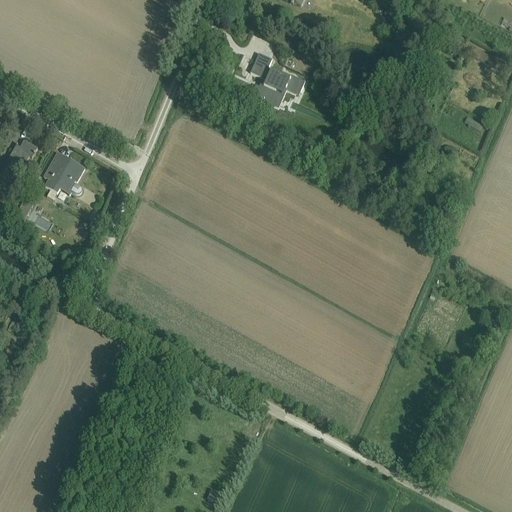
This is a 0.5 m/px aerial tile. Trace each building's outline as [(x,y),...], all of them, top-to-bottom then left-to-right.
[(284,0),(284,1),(301,9),(305,0),(284,0)] [(460,43),(456,50),(500,73),(504,64),(487,55),(487,56),(466,45),(466,46),(460,43)] [(262,51),(250,75),(263,81),(256,96),(260,98),(262,94),(279,102),(278,105),(279,106),(281,103),(290,107),(298,91),(301,93),(305,84),(292,78),(291,79),(281,76),(282,74),(269,69),(275,57),(262,51)] [(6,169),(0,178),(0,181),(15,190),(23,177),(16,174),(20,165),(25,168),(29,159),(32,160),(38,150),(24,142),(20,149),(17,147),(5,168),(6,169)] [(58,155),(44,180),(49,182),(45,189),(51,192),(47,199),(53,202),(57,196),(58,197),(61,192),(70,198),(72,195),(70,194),(71,193),(78,196),(81,195),(82,193),(82,190),(75,185),(76,184),(77,185),(85,171),(84,170),(84,172),(68,163),(69,161),(58,155)] [(25,201),(13,221),(22,226),(34,206),(25,201)] [(34,225),(54,233),(57,225),(37,218),(34,225)] [(212,492),(207,501),(222,507),(226,498),(212,492)]
